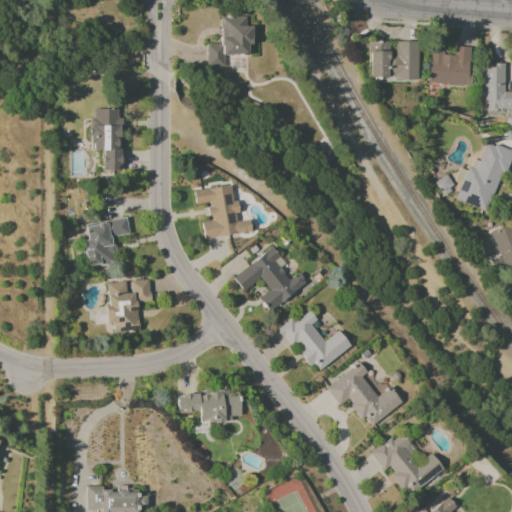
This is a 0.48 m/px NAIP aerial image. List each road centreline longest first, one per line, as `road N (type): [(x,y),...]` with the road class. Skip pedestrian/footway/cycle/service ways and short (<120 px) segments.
road 1 (residential): [(158,82),(155,200),(172,258),(318,444),(355,511)]
road 2 (residential): [(0,355),(74,368),(159,360),(225,326)]
